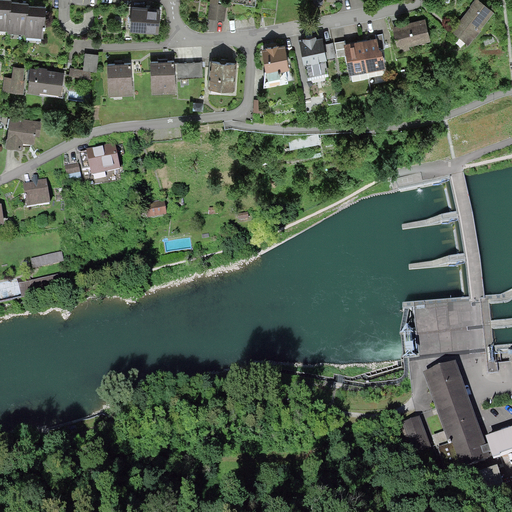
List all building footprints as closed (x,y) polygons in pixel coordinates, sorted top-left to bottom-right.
[(0,0),(0,36),(6,36),(6,32),(25,33),(25,44),(41,44),(41,28),(44,28),(44,4),(36,4),(28,3),(28,0),(26,0),(0,0)] [(224,19),(227,3),(219,2),(219,0),(208,0),(206,16),(224,19)] [(476,0),(451,33),(469,46),(496,12),(479,0),(476,0)] [(159,6),(130,4),(129,27),(157,29),(159,6)] [(393,29),(399,52),(409,49),(408,46),(431,40),(426,21),(393,29)] [(372,36),(373,40),(375,49),(382,48),(380,35),(372,36)] [(297,41),(304,85),(326,81),(322,60),(320,45),(318,37),(297,41)] [(358,42),(363,72),(378,69),(375,49),(373,40),(358,42)] [(341,41),(332,43),(335,57),(343,56),(341,41)] [(363,72),(358,42),(343,45),(348,75),(363,72)] [(322,60),(331,58),(328,43),(320,45),(322,60)] [(282,46),(258,50),(264,85),(288,81),(282,46)] [(92,69),(97,70),(99,53),(85,51),(83,68),(92,69)] [(175,58),(150,60),(152,92),(177,90),(176,77),(175,61),(175,58)] [(235,59),(211,58),(209,86),(233,87),(235,59)] [(120,61),(108,62),(110,94),(134,92),(131,60),(120,61)] [(203,61),(175,61),(176,77),(203,77),(203,61)] [(24,78),(25,67),(14,65),(12,76),(7,75),(5,88),(23,91),(25,78),(24,78)] [(64,70),(31,65),(27,89),(61,94),(64,70)] [(83,68),(70,67),(69,74),(91,77),(92,69),(83,68)] [(41,119),(10,115),(6,145),(14,146),(13,150),(21,151),(21,147),(21,146),(32,147),(33,135),(39,135),(41,119)] [(98,147),(87,149),(92,176),(119,170),(114,144),(98,147)] [(69,181),(83,179),(81,163),(67,165),(69,181)] [(35,181),(22,183),(27,208),(51,203),(46,179),(35,181)] [(145,219),(165,216),(163,201),(143,203),(145,219)] [(238,221),(246,218),(243,210),(235,212),(238,221)] [(60,252),(29,260),(31,269),(62,262),(60,252)] [(454,358),(474,355),(470,298),(462,299),(402,305),(403,311),(407,311),(414,310),(416,333),(419,360),(408,361),(411,380),(423,372),(452,362),(454,358)] [(452,362),(423,372),(444,433),(433,436),(445,472),(460,467),(490,457),(483,438),(456,361),(452,362)] [(414,453),(431,447),(421,416),(404,422),(414,453)] [(511,428),(486,438),(493,459),(501,456),(500,455),(511,450),(511,428)] [(486,503),(509,495),(498,466),(476,473),(486,503)]
